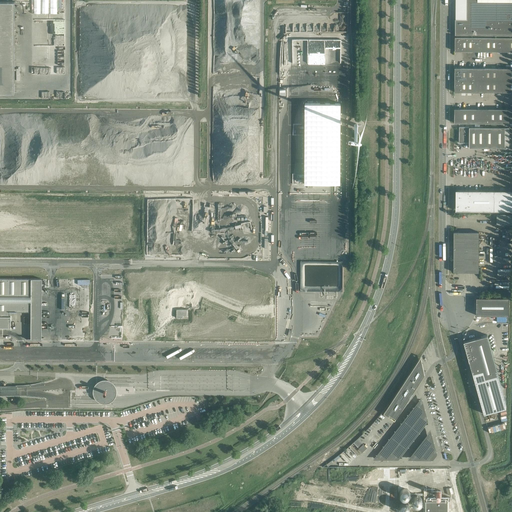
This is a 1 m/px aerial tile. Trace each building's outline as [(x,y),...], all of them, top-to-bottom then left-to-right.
[(34,0),(34,13),(49,13),(48,0),(34,0)] [(511,20),(511,0),(466,0),(467,20),(511,20)] [(0,94),(14,94),(15,3),(0,3),(0,94)] [(467,51),(467,37),(455,37),(455,46),(455,51),(467,51)] [(479,51),(479,37),(467,37),(467,51),(479,51)] [(491,51),(491,37),(479,37),(479,51),(491,51)] [(503,51),(503,37),(491,37),(491,51),(503,51)] [(511,51),(511,37),(503,37),(503,51),(511,51)] [(511,79),(511,67),(509,68),(503,68),(502,80),(511,79)] [(466,80),(466,68),(454,68),(454,80),(466,80)] [(478,80),(478,68),(466,68),(466,80),(478,80)] [(490,80),(490,68),(478,68),(478,80),(490,80)] [(502,80),(503,68),(490,68),(490,80),(502,80)] [(511,92),(511,79),(502,80),(502,92),(508,92),(511,92)] [(466,92),(466,80),(454,80),(454,92),(466,92)] [(478,92),(478,80),(466,80),(466,92),(478,92)] [(490,92),(490,80),(478,80),(478,92),(490,92)] [(502,92),(502,80),(490,80),(490,92),(502,92)] [(468,123),(468,109),(454,109),(454,113),(454,123),(468,123)] [(482,123),(482,109),(468,109),(468,123),(482,123)] [(496,123),(496,109),(482,109),(482,123),(496,123)] [(510,123),(510,109),(496,109),(496,123),(510,123)] [(469,147),(470,147),(504,148),(505,127),(459,127),(459,142),(469,142),(469,147)] [(511,211),(511,190),(463,190),(455,190),(455,211),(463,211),(511,211)] [(511,224),(511,214),(497,214),(497,224),(511,224)] [(479,272),(479,232),(453,232),(453,272),(457,272),(479,272)] [(123,286),(123,275),(111,275),(111,285),(123,286)] [(0,295),(9,296),(9,279),(0,278),(0,295)] [(31,296),(31,279),(16,279),(16,296),(31,296)] [(41,338),(41,279),(31,279),(31,296),(30,302),(30,312),(30,338),(41,338)] [(509,298),(482,298),(476,298),(476,303),(476,309),(476,315),(484,315),(509,315),(509,298)] [(9,316),(9,312),(8,312),(8,301),(0,301),(0,327),(10,327),(10,316),(9,316)] [(30,312),(30,302),(8,301),(8,312),(9,312),(30,312)] [(498,376),(487,335),(481,336),(481,337),(478,338),(475,339),(475,338),(464,341),(463,341),(469,361),(475,382),(498,376)] [(412,393),(424,375),(421,359),(417,366),(415,365),(389,404),(383,413),(388,416),(389,415),(396,419),(410,397),(409,397),(412,393)] [(506,404),(498,376),(475,382),(480,400),(484,414),(506,408),(506,404)] [(109,387),(108,387),(102,387),(101,387),(101,388),(100,388),(100,389),(99,390),(99,391),(99,392),(99,393),(100,393),(100,394),(100,393),(100,394),(101,395),(102,396),(108,396),(109,396),(109,395),(110,394),(110,393),(110,392),(111,391),(110,391),(110,390),(110,389),(110,388),(109,388),(109,387)] [(422,398),(373,460),(399,460),(429,421),(422,398)] [(491,426),(492,431),(505,428),(503,422),(491,426)] [(438,454),(432,430),(408,460),(434,461),(438,454)] [(367,448),(358,439),(354,443),(362,452),(362,451),(366,448),(367,448)] [(410,494),(410,493),(409,492),(409,491),(408,490),(407,490),(407,489),(406,489),(405,489),(404,489),(403,489),(402,489),(402,490),(401,490),(401,491),(400,491),(400,492),(400,493),(400,494),(400,495),(400,496),(401,497),(401,498),(402,498),(402,499),(403,499),(404,499),(405,499),(406,499),(407,499),(407,498),(408,498),(409,497),(409,496),(410,496),(410,495),(410,494)] [(422,502),(422,501),(422,500),(422,499),(422,498),(421,498),(420,497),(419,496),(418,496),(417,496),(416,496),(415,496),(415,497),(414,497),(413,498),(413,499),(412,500),(412,501),(412,502),(412,503),(413,503),(413,504),(414,505),(415,506),(416,506),(417,506),(418,506),(419,506),(420,506),(420,505),(421,505),(421,504),(422,503),(422,502)] [(447,511),(448,501),(425,501),(425,511),(447,511)] [(410,508),(410,507),(410,506),(409,505),(409,504),(408,504),(407,503),(406,503),(406,502),(405,502),(404,502),(403,503),(402,503),(401,503),(401,504),(400,505),(400,506),(400,507),(400,508),(400,509),(400,510),(401,510),(401,511),(402,511),(406,511),(407,511),(408,511),(409,511),(409,510),(409,509),(410,509),(410,508)]
